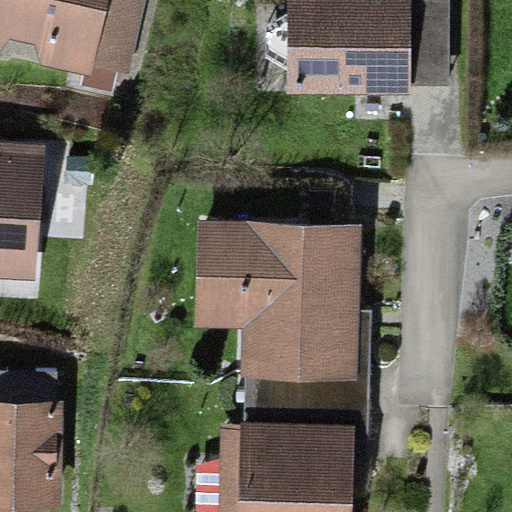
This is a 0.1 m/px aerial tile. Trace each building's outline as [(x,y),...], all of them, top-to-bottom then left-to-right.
[(0,0),(0,27),(45,35),(42,53),(87,60),(88,57),(120,62),(130,0),(0,0)] [(290,0),(290,81),(399,82),(399,0),(290,0)] [(0,264),(27,266),(35,152),(0,149),(0,264)] [(307,183),(306,210),(325,210),(326,183),(307,183)] [(197,219),(197,286),(248,286),(247,371),(251,371),(251,402),(299,404),(299,372),(349,372),(350,220),(197,219)] [(32,362),(33,396),(0,395),(0,502),(10,511),(16,511),(30,499),(52,499),(51,363),(32,362)] [(299,431),(299,404),(251,402),(251,431),(248,431),(247,511),(349,511),(349,430),(299,431)]
